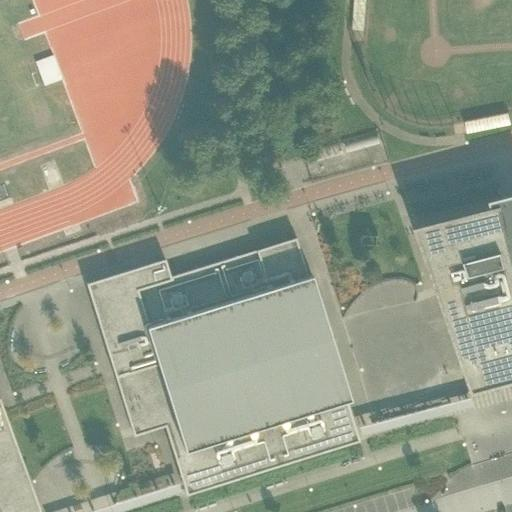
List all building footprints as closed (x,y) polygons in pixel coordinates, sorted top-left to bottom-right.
[(363,27),(362,0),(353,0),(353,27),(363,27)] [(37,59),(45,85),(63,78),(55,53),(37,59)] [(467,133),(509,122),(506,110),(464,121),(467,133)] [(511,229),(509,231),(501,203),(415,225),(473,391),(511,380),(511,229)] [(311,274),(307,275),(295,237),(170,276),(164,259),(86,283),(104,343),(133,435),(164,426),(184,489),(186,495),(358,441),(357,436),(345,399),(349,398),(311,274)] [(0,401),(0,511),(40,511),(31,485),(7,422),(0,401)]
